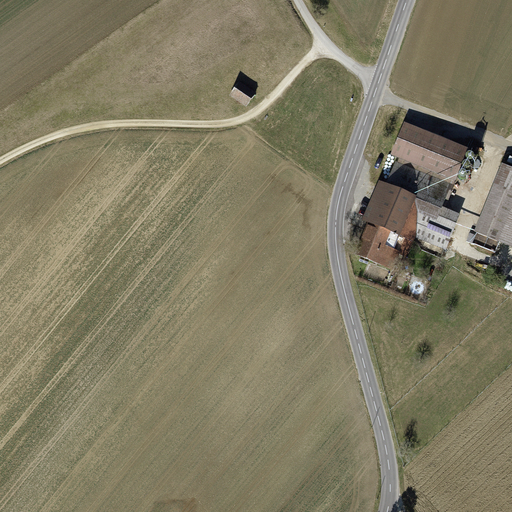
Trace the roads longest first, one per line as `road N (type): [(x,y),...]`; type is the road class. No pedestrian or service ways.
road 1 (tertiary): [(407,0),(335,223),(388,451),(388,511)]
road 2 (track): [(327,43),(237,120),(96,126),(0,161)]
